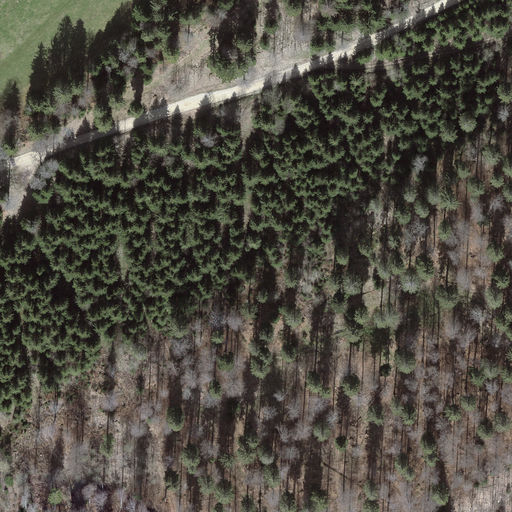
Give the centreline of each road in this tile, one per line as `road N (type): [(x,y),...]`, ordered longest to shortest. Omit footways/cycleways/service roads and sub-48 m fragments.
road 1 (track): [(328,58),(0,166)]
road 2 (track): [(328,58),(371,65),(511,32)]
road 3 (track): [(453,0),(328,58)]
